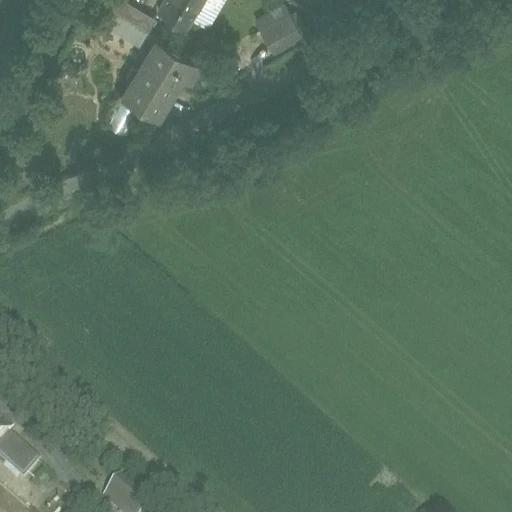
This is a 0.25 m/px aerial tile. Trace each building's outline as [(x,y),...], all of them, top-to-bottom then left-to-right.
[(185,33),(203,0),(162,0),(154,16),(185,33)] [(285,5),(255,21),(274,57),(310,37),(296,12),(290,15),(285,5)] [(194,63),(155,40),(120,98),(159,121),(194,63)] [(0,463),(24,484),(41,465),(0,430),(0,463)] [(123,479),(102,503),(112,511),(149,511),(155,506),(123,479)]
